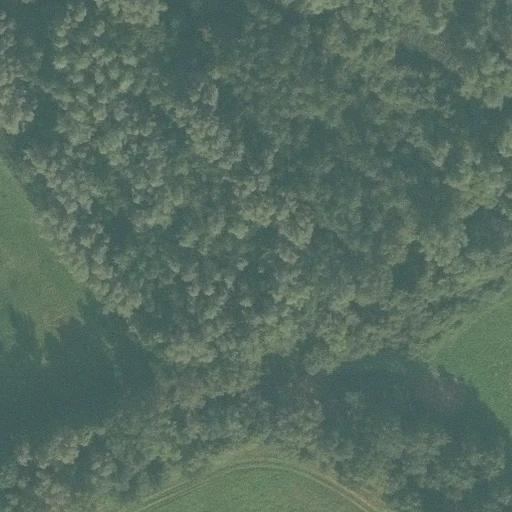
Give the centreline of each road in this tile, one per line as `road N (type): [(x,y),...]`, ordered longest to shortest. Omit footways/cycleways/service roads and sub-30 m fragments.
road 1 (track): [(0,472),(136,406),(253,378)]
road 2 (track): [(253,378),(311,399),(400,450),(474,511)]
